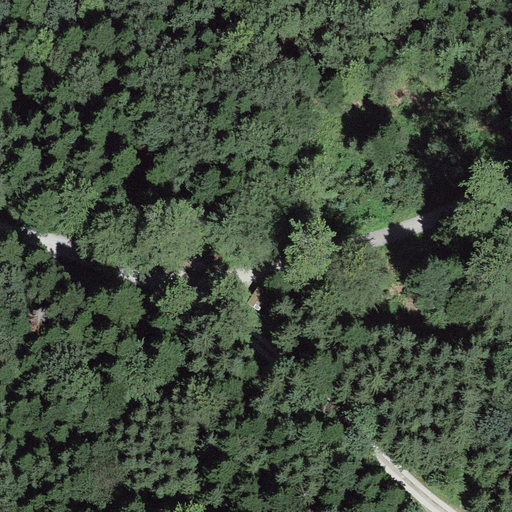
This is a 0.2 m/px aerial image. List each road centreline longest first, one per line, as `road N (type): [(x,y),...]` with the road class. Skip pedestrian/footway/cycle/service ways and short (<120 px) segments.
road 1 (track): [(443,511),(399,481),(263,346),(174,290)]
road 2 (track): [(174,290),(390,242),(511,199)]
road 3 (track): [(174,290),(0,231)]
